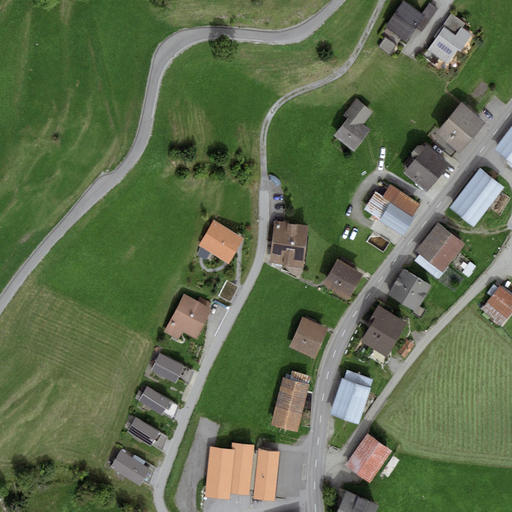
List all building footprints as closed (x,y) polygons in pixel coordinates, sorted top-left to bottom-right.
[(404,1),(384,28),(405,43),(417,28),(425,16),(421,14),(404,1)] [(417,28),(422,32),(438,9),(430,3),(421,14),(425,16),(417,28)] [(434,37),(436,39),(443,28),(455,36),(461,28),(464,24),(451,14),(434,37)] [(461,28),(455,36),(443,28),(436,39),(428,50),(448,64),(458,50),(461,52),(472,35),(461,28)] [(396,45),(385,38),(378,47),(389,55),(396,45)] [(343,116),(348,119),(334,135),(354,151),(371,130),(363,124),(373,113),(356,99),(343,116)] [(460,154),(486,123),(461,103),(435,133),(460,154)] [(511,163),(511,125),(494,150),(511,163)] [(426,193),(449,165),(426,146),(425,148),(422,146),(417,146),(411,153),(412,158),(414,161),(403,174),(426,193)] [(480,169),(449,208),(473,227),(504,188),(480,169)] [(415,217),(412,216),(420,205),(390,185),(383,196),(376,192),(364,210),(403,236),(415,217)] [(228,264),(243,238),(213,221),(198,246),(200,247),(197,256),(205,260),(210,253),(228,264)] [(304,268),(308,226),(273,222),(269,264),(304,268)] [(443,272),(465,245),(437,223),(416,251),(420,254),(443,272)] [(438,279),(443,272),(420,254),(414,261),(438,279)] [(363,275),(338,259),(322,284),(347,300),(363,275)] [(431,287),(404,270),(388,295),(415,312),(431,287)] [(238,286),(226,280),(218,296),(230,302),(238,286)] [(501,326),(511,312),(511,295),(500,286),(481,310),(501,326)] [(196,339),(211,309),(208,308),(197,302),(183,295),(164,332),(179,340),(183,332),(196,339)] [(197,302),(208,308),(210,303),(200,297),(197,302)] [(386,357),(407,324),(378,306),(368,323),(371,325),(361,342),(386,357)] [(315,359),(328,329),(302,318),(289,348),(315,359)] [(407,340),(398,353),(406,359),(415,345),(407,340)] [(184,366),(160,354),(151,372),(176,384),(184,366)] [(289,380),(307,385),(310,376),(291,371),(289,380)] [(371,383),(345,374),(330,415),(356,425),(371,383)] [(289,380),(283,379),(271,425),(297,432),(309,385),(307,385),(289,380)] [(173,402),(147,386),(138,402),(161,416),(166,409),(168,410),(173,402)] [(160,433),(135,418),(127,431),(151,447),(160,433)] [(389,452),(366,436),(344,467),(368,483),(389,452)] [(249,495),(254,445),(232,443),(232,449),(235,449),(230,493),(249,495)] [(230,493),(235,449),(232,449),(210,447),(204,497),(230,500),(230,493)] [(133,459),(120,450),(109,467),(140,487),(151,470),(143,465),(133,459)] [(275,501),(280,452),(258,450),(253,499),(275,501)] [(133,459),(143,465),(145,461),(135,455),(133,459)] [(375,511),(379,505),(345,491),(336,511),(375,511)]
